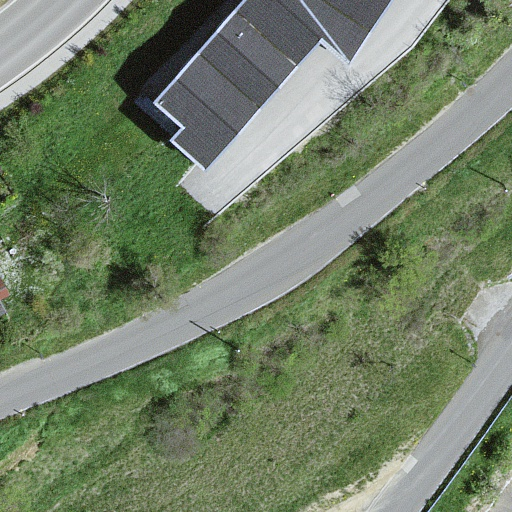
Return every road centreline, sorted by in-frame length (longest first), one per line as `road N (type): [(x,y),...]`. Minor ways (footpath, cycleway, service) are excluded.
road 1 (residential): [(0,394),(160,332),(245,287),(365,206),(511,78)]
road 2 (residential): [(511,343),(392,511)]
